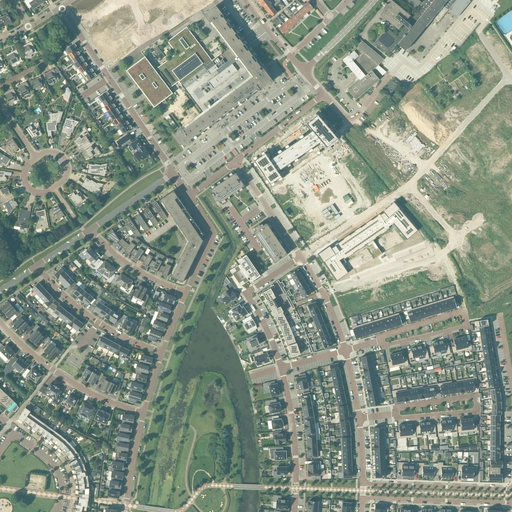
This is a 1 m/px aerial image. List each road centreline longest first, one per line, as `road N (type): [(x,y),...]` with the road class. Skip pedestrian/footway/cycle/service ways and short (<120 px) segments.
road 1 (residential): [(380,341),(464,312),(466,326),(382,346)]
road 2 (residential): [(144,412),(88,392),(0,322)]
road 3 (residential): [(395,414),(476,407),(470,397),(396,410)]
road 4 (residential): [(36,267),(97,322),(161,352)]
road 5 (residential): [(511,488),(362,483)]
road 6 (residential): [(362,497),(511,502)]
road 7 (residential): [(456,237),(434,257),(322,293)]
road 8 (residential): [(281,368),(247,292),(300,256)]
road 9 (residential): [(281,368),(294,432),(294,511)]
road 10 (residential): [(173,173),(100,64)]
road 11 (residential): [(300,256),(407,183)]
road 12 (residential): [(35,157),(23,177),(31,190),(46,192),(67,168),(61,156),(41,153)]
